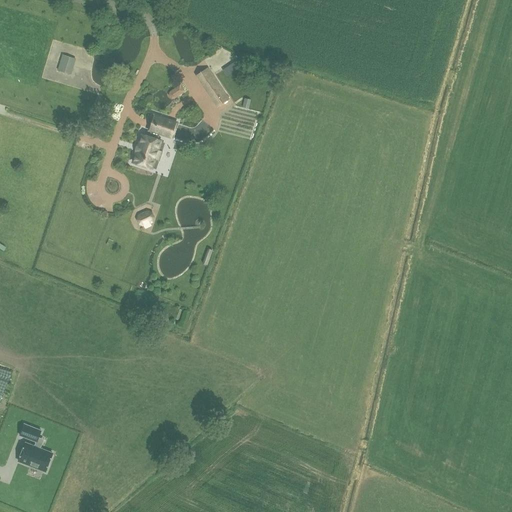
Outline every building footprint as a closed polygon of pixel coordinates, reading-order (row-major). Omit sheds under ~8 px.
[(62,54),(58,70),(71,75),(76,58),(62,54)] [(227,77),(247,63),(243,56),(222,70),(227,77)] [(195,75),(217,108),(230,99),(208,67),(195,75)] [(175,98),(184,92),(180,86),(171,91),(170,92),(169,93),(169,94),(169,95),(169,96),(170,97),(171,98),(172,98),(173,99),(174,99),(175,98)] [(244,98),(242,110),(248,111),(251,100),(244,98)] [(155,157),(161,142),(166,143),(165,144),(173,147),(177,136),(165,131),(166,131),(147,123),(136,150),(155,157)] [(147,210),(138,214),(136,220),(139,225),(144,228),(145,229),(152,226),(151,224),(153,223),(155,217),(153,212),(147,210)] [(41,431),(24,424),(20,436),(37,442),(41,431)] [(52,453),(24,442),(17,460),(45,471),(52,453)]
